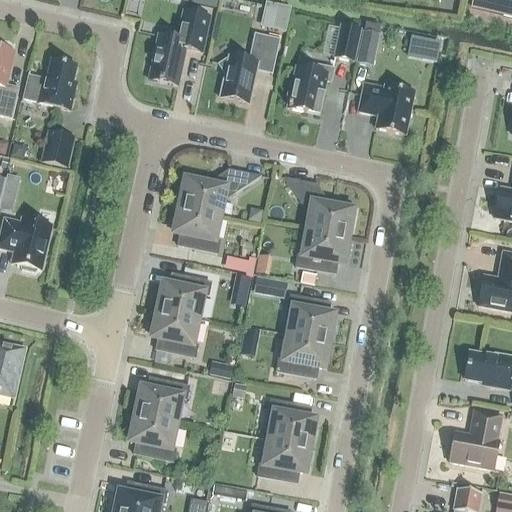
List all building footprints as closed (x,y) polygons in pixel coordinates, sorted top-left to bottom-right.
[(511,0),(472,0),(471,10),(511,19),(511,0)] [(148,82),(177,88),(185,51),(201,54),(209,20),(182,14),(176,42),(157,38),(148,82)] [(332,60),(354,65),(360,31),(338,27),(332,60)] [(362,33),(360,45),(375,48),(378,36),(362,33)] [(253,36),(247,63),(239,62),(235,54),(216,66),(223,78),(218,100),(248,106),(255,73),(271,77),(279,41),(253,36)] [(0,118),(10,121),(18,90),(4,87),(12,54),(0,51),(0,118)] [(27,75),(20,104),(22,104),(23,102),(69,113),(75,86),(71,85),(75,69),(50,63),(46,80),(42,79),(42,81),(28,77),(29,75),(27,75)] [(286,111),(317,118),(325,83),(329,84),(331,72),(315,68),(314,74),(295,70),(291,86),(289,85),(286,101),(288,101),(286,111)] [(377,119),(374,131),(404,138),(413,95),(383,89),(383,91),(363,87),(357,115),(377,119)] [(38,165),(67,172),(75,140),(46,133),(38,165)] [(176,209),(218,218),(221,204),(260,179),(227,172),(225,181),(211,189),(191,185),(191,182),(182,180),(176,209)] [(307,233),(349,240),(355,211),(345,209),(344,213),(324,209),(315,196),(316,187),(283,181),(282,181),(283,181),(309,219),(307,233)] [(499,191),(493,221),(511,224),(511,191),(511,193),(499,191)] [(0,207),(0,213),(11,216),(14,204),(2,201),(0,207)] [(218,218),(176,209),(172,226),(175,227),(173,236),(179,237),(176,248),(216,257),(218,244),(213,243),(218,218)] [(20,272),(34,276),(36,273),(40,274),(50,229),(20,222),(19,226),(3,222),(0,233),(0,251),(13,255),(10,267),(20,269),(20,272)] [(349,240),(307,233),(302,258),(297,257),(294,270),(334,277),(336,265),(341,266),(343,257),(346,258),(349,240)] [(500,274),(498,282),(483,279),(477,309),(511,315),(511,256),(501,254),(500,259),(502,259),(500,269),(499,269),(498,272),(498,273),(500,274)] [(221,271),(252,276),(254,262),(224,257),(221,271)] [(157,296),(154,313),(196,322),(202,297),(207,298),(210,285),(170,277),(168,289),(162,288),(161,297),(157,296)] [(234,277),(232,289),(247,292),(249,280),(234,277)] [(292,312),(287,337),(330,345),(333,328),(330,328),(332,318),(326,317),(329,306),(289,298),(286,311),(292,312)] [(196,322),(154,313),(150,330),(153,331),(151,340),(157,341),(154,353),(194,361),(196,348),(191,347),(196,322)] [(330,345),(287,337),(283,363),(277,362),(275,375),(315,382),(317,370),(322,371),(324,362),(327,362),(330,345)] [(0,396),(12,399),(23,353),(0,347),(0,396)] [(468,355),(463,383),(481,386),(489,387),(488,390),(507,393),(508,388),(511,368),(511,360),(486,356),(485,358),(468,355)] [(135,400),(132,417),(174,426),(180,401),(185,402),(188,389),(148,381),(146,393),(141,392),(139,401),(135,400)] [(273,417),(268,442),(311,450),(314,433),(311,432),(313,423),(307,422),(309,410),(270,403),(268,416),(273,417)] [(448,465),(492,473),(498,444),(496,443),(500,418),(473,413),(472,417),(474,417),(472,427),(470,427),(470,431),(472,432),(471,439),(454,435),(448,465)] [(174,426),(132,417),(128,434),(131,435),(129,444),(135,445),(132,457),(172,465),(174,452),(169,451),(174,426)] [(311,450),(268,442),(264,467),(258,466),(256,479),(295,486),(298,475),(303,476),(305,466),(308,467),(311,450)] [(113,504),(111,511),(156,511),(158,505),(163,507),(166,494),(126,485),(124,497),(118,496),(117,505),(113,504)] [(240,499),(241,491),(215,488),(214,496),(240,499)] [(452,511),(476,511),(480,495),(456,491),(452,511)] [(511,511),(511,499),(499,497),(496,511),(511,511)]
